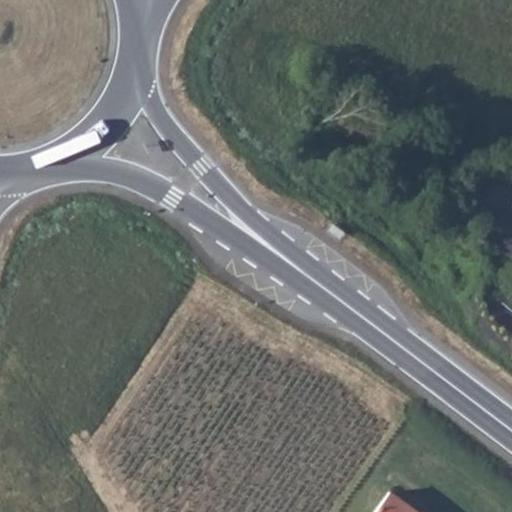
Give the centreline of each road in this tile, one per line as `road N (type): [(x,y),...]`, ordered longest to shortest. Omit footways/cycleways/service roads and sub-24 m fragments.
road 1 (primary): [(511,429),(279,251)]
road 2 (primary): [(66,160),(146,176),(279,251)]
road 3 (primary): [(279,251),(136,71)]
